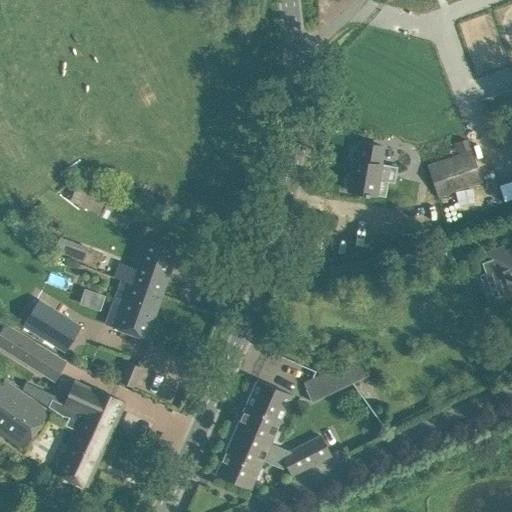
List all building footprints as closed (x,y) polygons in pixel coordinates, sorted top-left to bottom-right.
[(511,123),(490,131),(494,143),(511,136),(511,123)] [(354,159),(348,189),(371,193),(382,195),(385,180),(393,181),(395,167),(379,164),(382,146),(360,142),(357,160),(354,159)] [(483,181),(478,166),(472,148),(427,163),(438,196),(473,183),(483,181)] [(176,250),(144,238),(133,267),(121,262),(116,278),(127,282),(112,326),(145,338),(176,250)] [(502,247),(484,253),(490,271),(491,271),(495,270),(498,278),(504,295),(505,297),(511,294),(511,248),(504,251),(502,247)] [(97,308),(101,294),(82,289),(78,302),(97,308)] [(39,300),(22,326),(64,352),(81,326),(39,300)] [(67,365),(5,327),(0,336),(0,349),(57,383),(67,365)] [(311,401),(368,375),(359,358),(304,383),(307,389),(306,390),(311,401)] [(132,387),(141,366),(127,361),(119,381),(132,387)] [(0,432),(22,448),(31,436),(36,440),(43,429),(38,425),(48,412),(0,377),(0,432)] [(52,398),(48,406),(62,415),(69,415),(79,420),(81,415),(112,429),(125,402),(106,394),(92,388),(73,379),(63,403),(52,398)] [(256,379),(236,424),(271,439),(291,394),(256,379)] [(79,420),(69,415),(64,425),(74,429),(54,472),(87,487),(112,429),(81,415),(79,420)] [(217,468),(215,473),(249,488),(262,458),(285,468),(288,467),(282,455),(289,452),(269,443),(271,439),(236,424),(217,468)] [(321,436),(307,443),(317,461),(330,454),(321,436)] [(289,452),(282,455),(288,467),(291,473),(292,473),(317,461),(307,443),(289,452)]
